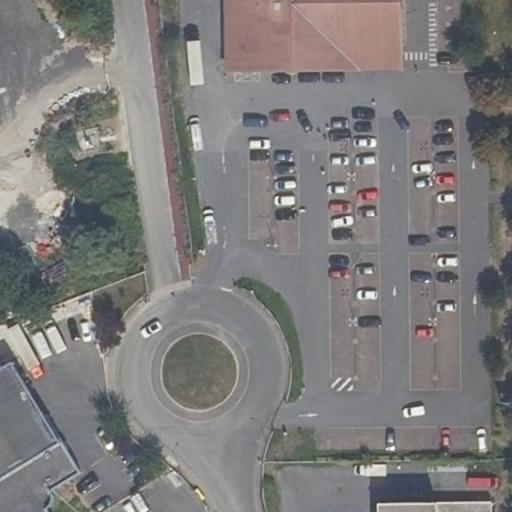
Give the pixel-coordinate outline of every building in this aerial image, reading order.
[(42,0),(43,19),(94,15),(92,0),(42,0)] [(227,0),(228,72),(263,72),(262,48),(402,47),(402,0),(227,0)] [(263,72),(402,71),(402,47),(262,48),(263,72)] [(53,362),(81,353),(67,307),(38,316),(53,362)] [(411,359),(412,389),(460,388),(458,343),(439,343),(439,369),(449,369),(449,380),(416,381),(416,368),(429,368),(428,358),(411,359)] [(13,363),(0,370),(0,511),(48,511),(53,505),(54,498),(51,492),(80,474),(13,363)] [(492,511),(492,503),(380,504),(379,511),(492,511)]
